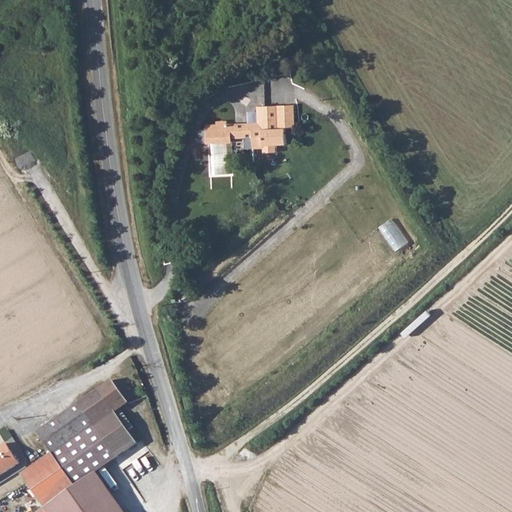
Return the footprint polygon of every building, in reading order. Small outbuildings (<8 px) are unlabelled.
[(254,122),(254,128),(255,147),(265,148),(265,151),(279,151),(279,144),(288,144),(288,127),(297,126),(296,104),(258,105),(259,122),(254,122)] [(254,136),(254,128),(254,122),(229,122),(229,119),(218,119),(218,126),(207,126),(207,139),(213,139),(227,139),(231,139),(231,136),(254,136)] [(338,156),(360,139),(350,128),(329,145),(338,156)] [(128,402),(112,380),(39,433),(55,454),(26,473),(48,508),(42,511),(125,511),(96,470),(136,442),(131,435),(114,412),(119,409),(128,402)] [(119,409),(114,412),(130,434),(135,431),(119,409)] [(0,445),(0,475),(19,463),(5,442),(0,445)]
